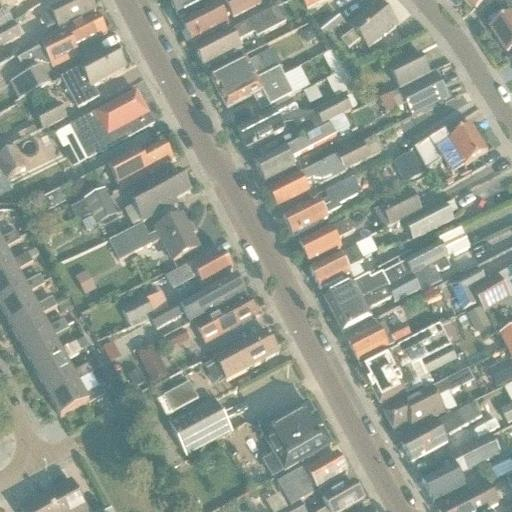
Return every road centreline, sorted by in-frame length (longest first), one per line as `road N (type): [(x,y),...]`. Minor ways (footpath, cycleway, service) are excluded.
road 1 (secondary): [(402,511),(123,0)]
road 2 (residential): [(511,133),(417,0)]
